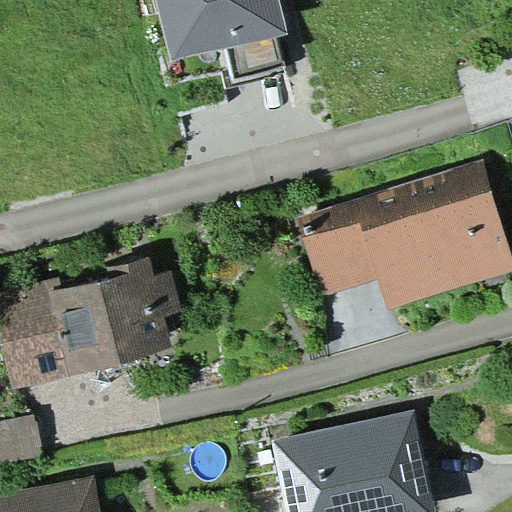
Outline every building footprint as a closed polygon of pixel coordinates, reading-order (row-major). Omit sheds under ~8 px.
[(274,0),(160,0),(174,57),(282,31),(274,0)] [(298,223),(319,290),(377,273),(385,301),(507,263),(478,167),(298,223)] [(71,363),(160,339),(140,263),(111,271),(112,277),(53,293),(71,363)] [(0,459),(30,454),(23,416),(0,421),(0,459)] [(291,511),(409,511),(424,509),(404,419),(277,446),(291,511)] [(0,511),(91,511),(85,482),(0,498),(0,511)]
